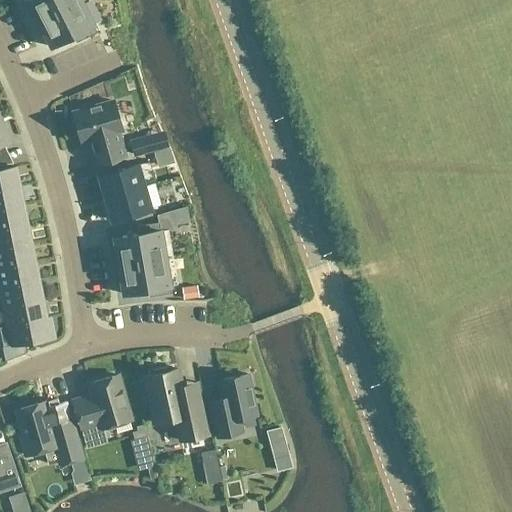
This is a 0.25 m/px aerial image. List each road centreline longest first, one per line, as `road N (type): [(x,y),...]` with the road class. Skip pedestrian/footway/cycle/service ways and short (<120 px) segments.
road 1 (tertiary): [(220,0),(326,301)]
road 2 (residential): [(85,352),(55,190),(0,55)]
road 3 (tertiary): [(402,511),(326,301)]
road 4 (residential): [(85,352),(162,337),(216,338)]
